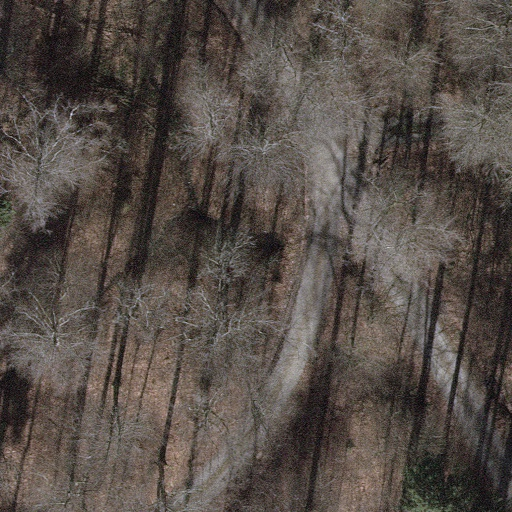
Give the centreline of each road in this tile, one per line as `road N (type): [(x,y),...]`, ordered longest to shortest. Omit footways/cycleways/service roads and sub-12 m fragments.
road 1 (track): [(248,0),(511,451)]
road 2 (track): [(176,511),(260,430),(321,278),(335,150)]
road 3 (track): [(511,104),(335,150)]
